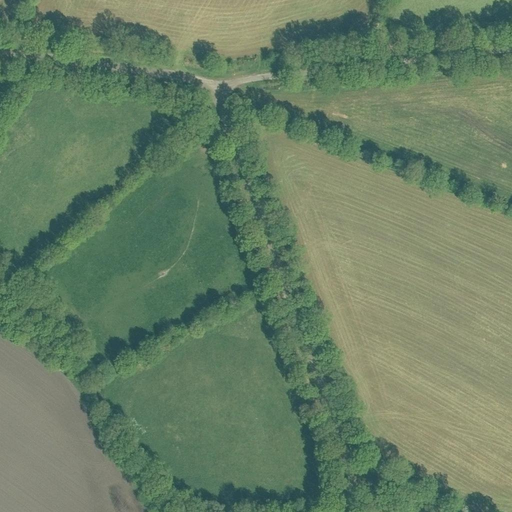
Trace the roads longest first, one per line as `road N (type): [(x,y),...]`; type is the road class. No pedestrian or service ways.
road 1 (unclassified): [(341,511),(348,477),(342,444),(217,95)]
road 2 (track): [(222,108),(511,214)]
road 3 (unclassified): [(217,95),(247,79),(511,49)]
road 4 (unclassified): [(217,95),(184,77),(0,51)]
